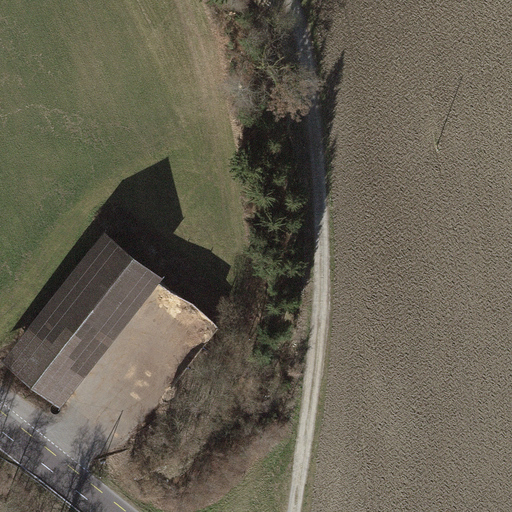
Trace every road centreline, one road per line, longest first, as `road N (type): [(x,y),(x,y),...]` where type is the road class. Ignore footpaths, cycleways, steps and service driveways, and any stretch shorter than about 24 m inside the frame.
road 1 (track): [(298,0),(315,43),(323,269),(295,511)]
road 2 (secondary): [(103,511),(0,428)]
